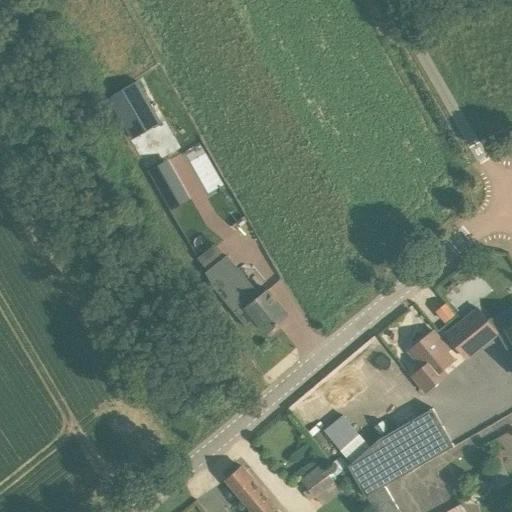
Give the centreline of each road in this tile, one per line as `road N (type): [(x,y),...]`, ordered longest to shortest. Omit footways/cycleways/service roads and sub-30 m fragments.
road 1 (unclassified): [(135,511),(468,233),(502,215)]
road 2 (unclassified): [(507,185),(482,159),(389,0)]
